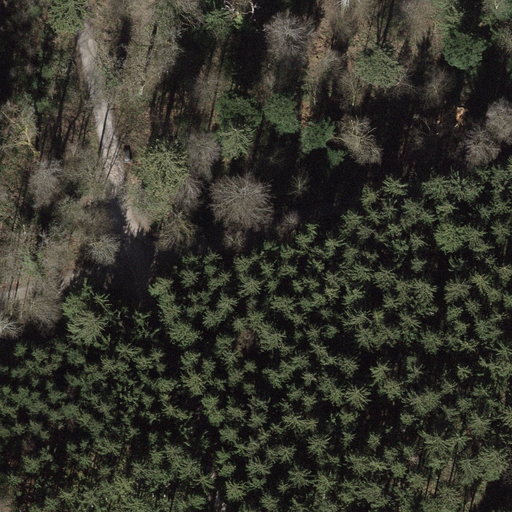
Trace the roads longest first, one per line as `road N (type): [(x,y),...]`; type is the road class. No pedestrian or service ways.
road 1 (track): [(130,269),(511,169)]
road 2 (track): [(130,269),(73,0)]
road 3 (track): [(218,511),(130,269)]
road 4 (track): [(130,269),(0,302)]
